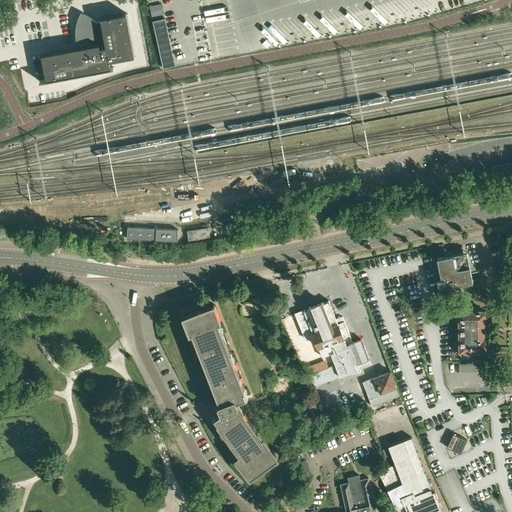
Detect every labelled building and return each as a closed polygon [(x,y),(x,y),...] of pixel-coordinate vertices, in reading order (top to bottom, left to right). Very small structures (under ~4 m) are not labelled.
[(162,4),(150,6),(152,17),(164,14),(162,4)] [(134,53),(126,12),(100,16),(100,21),(96,21),(88,15),(80,12),(77,17),(75,25),(75,33),(76,38),(81,39),(86,39),(90,39),(91,44),(41,53),(44,66),(46,80),(40,81),(83,73),(114,68),(114,67),(111,68),(111,67),(109,61),(134,56),(134,53)] [(165,18),(153,21),(163,68),(175,65),(165,18)] [(511,173),(511,170),(510,162),(491,166),(493,177),(511,173)] [(127,226),(127,238),(177,241),(178,229),(127,226)] [(189,239),(210,236),(208,227),(187,231),(189,239)] [(437,258),(438,261),(434,261),(434,258),(433,259),(439,288),(438,289),(439,296),(463,295),(463,290),(456,291),(452,286),(473,281),(471,273),(478,271),(476,271),(467,257),(466,257),(462,254),(446,250),(445,249),(446,256),(437,258)] [(362,339),(353,343),(343,317),(337,319),(329,300),(323,303),(323,302),(310,307),(310,308),(296,313),(306,340),(315,336),(323,357),(331,353),(334,361),(332,366),(308,375),(313,386),(372,364),(362,339)] [(218,404),(216,405),(220,415),(216,418),(220,423),(218,424),(236,449),(238,448),(242,454),(236,458),(250,477),(257,472),(258,472),(270,463),(270,462),(277,457),(259,431),(257,433),(238,405),(239,405),(237,399),(245,396),(243,390),(245,390),(234,362),(233,363),(230,354),(231,354),(223,333),(222,334),(217,321),(220,320),(214,304),(203,308),(195,311),(196,311),(184,316),(190,332),(194,330),(199,342),(198,343),(206,364),(208,363),(211,372),(209,372),(218,395),(220,395),(222,402),(218,403),(218,404)] [(486,323),(486,310),(481,310),(477,310),(470,310),(470,304),(461,304),(461,311),(460,311),(460,327),(460,351),(461,351),(461,352),(464,355),(468,355),(470,352),(470,351),(485,351),(486,339),(484,339),(484,323),(486,323)] [(399,396),(396,387),(390,371),(375,376),(375,377),(363,381),(369,397),(372,406),(399,396)] [(396,398),(395,400),(399,409),(404,407),(400,396),(396,398)] [(309,406),(313,415),(319,411),(315,403),(309,406)] [(303,415),(277,426),(280,431),(305,420),(303,415)] [(461,433),(446,439),(453,454),(467,447),(461,433)] [(444,511),(433,487),(430,488),(411,437),(389,446),(396,463),(393,464),(393,463),(379,470),(396,508),(405,507),(407,511),(444,511)] [(373,493),(372,493),(371,490),(372,489),(371,486),(370,486),(368,477),(360,479),(359,474),(348,476),(349,481),(340,483),(346,511),(376,511),(373,497),(374,496),(373,493)]
